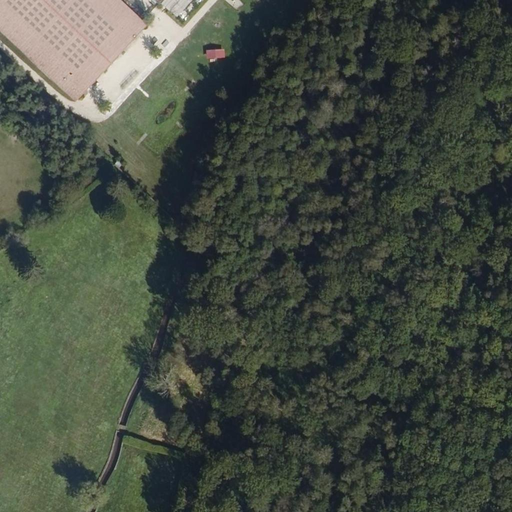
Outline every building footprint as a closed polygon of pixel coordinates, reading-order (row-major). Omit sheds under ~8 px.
[(119,0),(0,0),(0,6),(90,89),(147,26),(119,0)] [(145,0),(147,1),(147,0),(153,0),(160,6),(161,4),(170,13),(181,0),(145,0)] [(226,0),(236,11),(243,5),(239,0),(226,0)] [(90,89),(0,6),(0,29),(78,101),(90,89)] [(204,62),(207,53),(189,48),(186,56),(204,62)]
